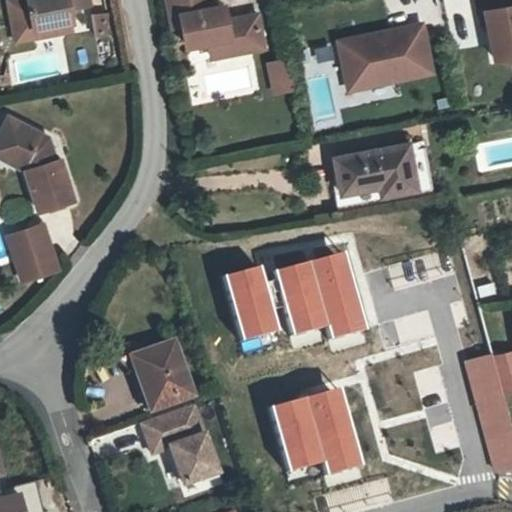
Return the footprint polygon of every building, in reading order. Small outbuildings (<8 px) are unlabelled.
[(18,0),(21,19),(61,12),(78,9),(76,0),(18,0)] [(210,0),(167,0),(171,22),(182,21),(186,42),(208,37),(229,33),(239,39),(261,35),(256,10),(226,16),(223,0),(211,3),(210,0)] [(511,0),(475,0),(477,9),(483,8),(493,56),(511,51),(511,0)] [(108,33),(107,11),(91,12),(93,34),(108,33)] [(61,12),(21,19),(23,28),(62,22),(61,12)] [(390,31),(339,41),(349,89),(432,72),(422,24),(404,28),(405,36),(392,39),(390,31)] [(229,33),(208,37),(210,53),(262,43),(261,35),(239,39),(229,33)] [(299,47),(302,61),(326,57),(324,42),(299,47)] [(271,94),(294,90),(288,56),(265,60),(271,94)] [(299,104),(284,107),(290,139),(305,136),(299,104)] [(0,158),(6,162),(18,200),(57,188),(45,146),(36,149),(32,131),(0,114),(0,158)] [(396,189),(387,145),(315,159),(323,196),(362,188),(364,195),(396,189)] [(20,214),(0,219),(0,255),(30,247),(20,214)] [(30,247),(0,255),(0,269),(34,259),(30,247)] [(344,253),(273,264),(285,333),(325,326),(327,336),(357,331),(344,253)] [(406,270),(435,265),(432,254),(404,259),(406,270)] [(219,274),(238,339),(275,328),(256,263),(219,274)] [(384,347),(412,340),(408,327),(381,334),(384,347)] [(189,396),(170,346),(137,357),(143,373),(135,376),(142,397),(148,395),(153,409),(189,396)] [(137,357),(129,361),(135,376),(143,373),(137,357)] [(284,470),(320,461),(323,473),(358,464),(337,385),(267,403),(284,470)] [(194,405),(142,425),(154,456),(171,449),(186,486),(220,473),(194,405)] [(511,428),(486,435),(494,468),(511,464),(511,428)] [(23,511),(21,496),(0,498),(0,511),(23,511)]
